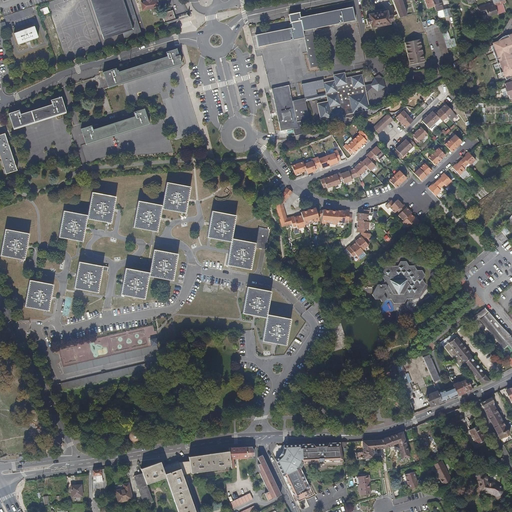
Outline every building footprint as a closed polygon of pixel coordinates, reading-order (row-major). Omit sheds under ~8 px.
[(90,0),(104,40),(125,32),(127,32),(128,34),(126,35),(127,37),(141,32),(137,20),(138,20),(137,18),(136,18),(135,16),(132,17),(131,14),(134,13),(130,0),(90,0)] [(142,3),(143,10),(158,8),(158,1),(152,2),(152,0),(151,0),(146,0),(147,1),(147,2),(142,3)] [(424,0),(427,9),(434,7),(432,0),(424,0)] [(432,0),(434,7),(436,12),(443,10),(441,3),(439,4),(437,0),(432,0)] [(506,2),(505,0),(492,0),(494,3),(489,5),(489,4),(477,8),(480,16),(487,14),(488,17),(497,14),(498,14),(505,12),(502,4),(506,2)] [(314,29),(355,21),(352,7),(325,13),(300,17),(299,12),(289,14),(290,23),(291,23),(292,28),(255,35),(258,47),(265,45),(264,37),(297,30),(298,39),(304,38),(303,31),(306,30),(307,37),(315,35),(314,29)] [(452,16),(450,8),(446,9),(443,10),(445,18),(452,16)] [(162,14),(165,24),(175,21),(174,19),(175,19),(173,10),(162,14)] [(393,21),(392,16),(388,16),(387,11),(368,15),(369,19),(366,19),(367,25),(370,24),(371,28),(390,24),(390,22),(393,21)] [(38,38),(34,27),(14,33),(17,44),(38,38)] [(298,39),(297,30),(264,37),(265,45),(298,39)] [(321,66),(315,35),(307,37),(306,30),(303,31),(304,38),(310,68),(321,66)] [(511,35),(509,37),(508,35),(502,37),(497,41),(491,46),(496,60),(499,60),(500,63),(498,64),(499,68),(501,68),(503,73),(501,73),(502,78),(505,77),(506,80),(511,76),(511,58),(510,52),(511,52),(511,35)] [(456,46),(454,39),(445,41),(446,44),(447,49),(456,46)] [(424,62),(419,40),(405,43),(409,65),(424,62)] [(120,75),(164,61),(167,69),(181,64),(180,58),(180,55),(179,55),(177,49),(166,52),(167,57),(118,72),(118,70),(117,71),(116,68),(103,72),(108,87),(122,83),(120,75)] [(122,83),(167,69),(164,61),(120,75),(122,83)] [(364,86),(361,75),(345,79),(344,73),(334,76),(335,81),(324,83),(328,102),(318,104),(321,119),(331,116),(333,122),(343,120),(343,119),(342,117),(342,115),(346,114),(354,113),(369,109),(365,94),(364,86)] [(385,87),(383,78),(382,79),(375,79),(374,78),(372,84),(364,86),(365,94),(372,87),(378,92),(385,87)] [(309,118),(305,103),(303,104),(302,102),(297,103),(296,100),(292,101),(290,89),(288,89),(288,86),(273,89),(274,92),(272,92),(280,131),(293,129),(296,128),(298,135),(303,134),(300,121),(307,120),(306,119),(309,118)] [(305,102),(327,97),(326,93),(304,98),(305,102)] [(24,125),(22,118),(53,108),(55,115),(66,112),(61,97),(51,100),(52,104),(21,115),(19,110),(8,114),(13,129),(24,125)] [(445,104),(440,109),(447,117),(453,112),(448,106),(445,104)] [(24,125),(55,115),(53,108),(22,118),(24,125)] [(117,134),(149,124),(144,109),(133,112),(135,116),(93,130),(92,125),(81,129),(86,144),(101,139),(117,134)] [(440,109),(435,114),(439,119),(442,122),(447,117),(440,109)] [(403,110),(395,118),(400,123),(408,116),(403,110)] [(432,111),(427,116),(434,124),(439,119),(435,114),(432,111)] [(393,120),(388,114),(385,116),(391,122),(393,120)] [(413,121),(408,116),(400,123),(405,128),(413,121)] [(434,124),(427,116),(422,121),(429,129),(434,124)] [(388,124),(383,119),(380,121),(386,127),(388,124)] [(381,131),(375,125),(373,128),(378,134),(381,131)] [(428,134),(421,127),(412,136),(413,137),(418,142),(419,143),(428,134)] [(359,134),(353,140),(360,147),(367,141),(365,140),(368,138),(361,130),(358,132),(359,134)] [(17,170),(5,133),(0,134),(0,156),(6,174),(17,170)] [(455,135),(450,140),(456,146),(458,144),(459,145),(462,142),(455,135)] [(346,144),(343,147),(350,154),(353,152),(354,153),(360,147),(353,140),(351,137),(345,143),(346,144)] [(406,139),(401,144),(408,152),(410,154),(416,148),(414,146),(415,145),(409,138),(407,140),(406,139)] [(456,146),(450,140),(444,145),(451,152),(454,150),(453,149),(456,146)] [(396,150),(394,152),(400,159),(408,152),(401,144),(395,149),(396,150)] [(376,146),(368,154),(374,160),(377,158),(379,160),(384,155),(376,146)] [(438,148),(433,153),(440,161),(443,158),(442,157),(444,155),(438,148)] [(341,160),(337,150),(334,152),(334,153),(326,156),(330,166),(338,163),(338,161),(341,160)] [(465,156),(461,160),(466,166),(468,164),(470,165),(476,160),(468,152),(465,155),(465,156)] [(428,158),(434,164),(436,162),(437,163),(440,161),(433,153),(428,158)] [(367,157),(362,162),(368,169),(370,171),(375,166),(372,162),(374,160),(368,154),(366,156),(367,157)] [(318,157),(315,158),(318,168),(321,167),(322,169),(330,166),(326,156),(319,159),(318,157)] [(318,168),(315,158),(311,160),(312,161),(304,164),(306,171),(308,174),(316,171),(315,169),(318,168)] [(466,166),(461,160),(456,165),(455,164),(452,167),(459,175),(465,170),(463,168),(466,166)] [(361,161),(352,170),(358,177),(359,177),(368,169),(362,162),(361,161)] [(303,162),(292,166),(295,175),(306,171),(304,164),(303,162)] [(424,164),(419,169),(425,175),(428,173),(429,174),(431,171),(424,164)] [(419,169),(414,173),(421,181),(424,178),(423,177),(425,175),(419,169)] [(352,170),(340,174),(343,181),(344,184),(352,181),(352,179),(358,177),(352,170)] [(399,171),(394,176),(400,182),(402,180),(404,181),(406,178),(399,171)] [(340,174),(340,173),(330,177),(334,186),(340,184),(340,182),(343,181),(340,174)] [(441,177),(436,182),(442,187),(444,185),(446,186),(451,181),(444,173),(441,176),(441,177)] [(394,176),(389,181),(396,188),(398,186),(397,185),(400,182),(394,176)] [(330,177),(320,180),(323,188),(326,187),(327,189),(334,186),(330,177)] [(162,205),(162,209),(186,214),(191,187),(166,182),(162,205)] [(442,187),(436,182),(432,186),(431,185),(428,188),(435,196),(441,191),(439,190),(442,187)] [(87,215),(87,219),(111,223),(116,197),(92,192),(87,215)] [(281,227),(292,224),(290,218),(286,219),(282,205),(289,196),(284,192),(274,203),(281,227)] [(157,232),(162,209),(162,205),(138,201),(133,228),(157,232)] [(391,201),(385,206),(388,209),(390,208),(395,213),(397,211),(403,206),(400,202),(398,203),(396,201),(394,203),(391,201)] [(398,215),(403,221),(411,214),(412,213),(404,205),(403,206),(397,211),(400,214),(398,215)] [(316,212),(316,210),(313,210),(313,209),(308,211),(301,213),(301,216),(304,225),(308,224),(308,222),(311,221),(314,220),(315,222),(319,221),(318,218),(316,212)] [(83,242),(87,219),(87,215),(63,210),(58,237),(83,242)] [(345,211),(338,211),(338,212),(337,223),(344,223),(345,220),(348,221),(349,215),(349,210),(345,210),(345,211)] [(357,216),(357,221),(358,221),(368,222),(368,214),(367,214),(368,210),(359,210),(359,213),(359,216),(357,216)] [(207,238),(231,242),(232,239),(236,215),(212,211),(207,238)] [(325,212),(322,212),(322,217),(321,223),(326,223),(326,222),(329,222),(332,222),(332,224),(336,225),(337,223),(338,212),(330,211),(325,211),(325,212)] [(403,221),(402,222),(407,228),(409,226),(412,229),(416,225),(420,222),(417,219),(416,220),(413,217),(411,214),(403,221)] [(294,217),(290,218),(292,224),(293,228),(296,226),(297,229),(305,227),(304,225),(301,216),(298,216),(294,218),(294,217)] [(368,222),(358,221),(356,233),(361,233),(365,233),(366,230),(368,230),(369,222),(368,222)] [(510,232),(504,225),(501,230),(505,236),(510,232)] [(255,243),(232,239),(231,242),(226,265),(251,270),(255,248),(266,250),(270,229),(258,227),(255,243)] [(24,260),(29,233),(5,229),(0,256),(24,260)] [(365,233),(361,233),(361,237),(355,242),(356,243),(362,251),(368,246),(365,242),(370,238),(370,234),(365,233)] [(349,246),(346,249),(353,257),(355,255),(357,257),(363,252),(362,251),(356,243),(353,245),(350,247),(349,246)] [(149,273),(149,276),(173,281),(178,254),(154,249),(149,273)] [(425,284),(422,279),(417,279),(415,275),(417,270),(414,266),(409,266),(406,261),(400,261),(398,266),(382,266),(378,274),(380,277),(382,277),(385,281),(384,281),(383,284),(377,285),(372,294),(375,299),(380,299),(381,302),(385,301),(386,299),(391,299),(394,294),(403,294),(407,299),(412,299),(415,294),(420,294),(425,284)] [(98,293),(102,270),(107,271),(108,267),(79,262),(74,288),(98,293)] [(144,299),(149,276),(149,273),(125,268),(120,295),(144,299)] [(425,275),(422,270),(417,270),(415,275),(417,279),(422,279),(425,275)] [(49,311),(54,285),(29,280),(24,307),(49,311)] [(242,314),(266,318),(267,314),(271,291),(247,287),(242,314)] [(404,303),(407,299),(403,294),(394,294),(391,299),(393,303),(404,303)] [(485,307),(472,317),(477,323),(480,320),(503,348),(508,344),(511,349),(511,337),(511,336),(501,326),(486,310),(485,307)] [(291,319),(267,314),(266,318),(262,341),(286,346),(291,319)] [(480,321),(477,323),(483,330),(485,329),(480,321)] [(63,367),(157,345),(158,345),(156,339),(155,331),(153,325),(58,347),(63,367)] [(457,337),(449,343),(464,362),(482,385),(490,381),(471,358),(472,357),(457,337)] [(449,343),(444,347),(459,367),(464,362),(449,343)] [(64,374),(158,352),(158,351),(157,345),(63,367),(64,373),(64,374)] [(440,379),(429,355),(423,357),(433,382),(440,379)] [(61,391),(162,367),(160,361),(60,384),(61,391)] [(472,389),(469,383),(467,384),(465,380),(459,383),(459,382),(453,385),(454,387),(457,395),(472,389)] [(457,395),(454,387),(445,391),(444,390),(441,391),(441,389),(439,389),(440,391),(438,392),(442,402),(452,398),(457,395)] [(442,402),(438,392),(437,391),(426,396),(429,403),(431,402),(433,406),(442,402)] [(510,434),(493,405),(494,404),(493,403),(494,402),(490,397),(489,398),(486,400),(482,402),(480,403),(500,439),(510,434)] [(453,428),(465,422),(461,415),(450,421),(453,428)] [(486,439),(479,425),(469,431),(476,445),(486,439)] [(139,438),(140,436),(140,434),(139,433),(137,431),(136,431),(134,430),(132,431),(131,432),(130,432),(130,433),(129,434),(129,435),(129,437),(129,438),(131,440),(132,441),(134,441),(136,441),(137,441),(139,439),(139,438)] [(378,440),(362,441),(363,451),(355,453),(356,460),(373,457),(372,453),(374,453),(376,451),(376,449),(385,448),(386,448),(394,446),(394,448),(397,449),(399,448),(402,459),(410,457),(403,432),(383,439),(378,440)] [(343,461),(341,447),(340,442),(283,445),(283,446),(283,448),(283,449),(279,457),(278,457),(277,458),(275,459),(295,502),(313,494),(301,469),(304,464),(343,461)] [(247,458),(247,447),(229,448),(229,451),(231,466),(231,468),(234,468),(234,463),(233,459),(247,458)] [(147,484),(166,477),(178,511),(195,511),(183,475),(187,474),(191,473),(225,468),(225,466),(231,466),(229,451),(189,457),(189,461),(183,462),(178,462),(163,468),(161,462),(141,468),(143,473),(147,484)] [(281,494),(263,456),(261,457),(261,469),(260,469),(262,472),(260,473),(267,489),(269,488),(270,491),(265,493),(268,501),(272,499),(277,497),(281,495),(281,494)] [(452,480),(446,470),(446,471),(441,461),(433,465),(436,470),(434,471),(436,475),(438,475),(443,485),(452,480)] [(107,488),(105,469),(104,469),(104,468),(93,470),(93,476),(93,488),(100,488),(100,494),(104,494),(108,494),(107,488)] [(501,487),(500,487),(501,486),(500,485),(499,486),(498,485),(497,485),(496,484),(495,483),(493,483),(492,483),(492,482),(491,482),(491,481),(490,481),(489,481),(488,482),(487,477),(486,474),(483,474),(481,469),(481,468),(480,469),(475,470),(476,474),(480,493),(483,493),(484,493),(484,492),(486,492),(488,492),(489,492),(491,493),(492,493),(493,494),(494,494),(494,495),(495,495),(496,496),(497,496),(499,495),(500,495),(501,495),(502,494),(502,493),(502,492),(502,491),(502,490),(502,489),(502,488),(501,487)] [(417,481),(414,472),(405,475),(408,485),(409,485),(410,489),(418,487),(417,481)] [(147,484),(143,473),(134,476),(144,505),(146,504),(147,508),(154,505),(147,484)] [(369,482),(369,480),(370,480),(369,475),(358,477),(359,487),(358,487),(360,496),(371,494),(370,490),(369,482)] [(132,499),(129,483),(123,484),(124,489),(115,491),(118,503),(132,499)] [(83,497),(82,485),(70,486),(71,498),(83,497)] [(37,497),(36,487),(26,489),(27,499),(37,497)] [(231,510),(253,499),(252,497),(250,493),(229,503),(229,507),(231,510)]
